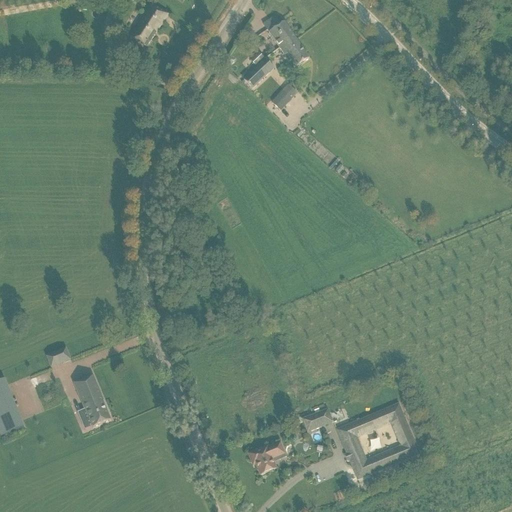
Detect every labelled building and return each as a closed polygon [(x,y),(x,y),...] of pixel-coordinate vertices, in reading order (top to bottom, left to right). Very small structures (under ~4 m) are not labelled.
[(131,38),(146,48),(168,15),(152,5),(131,38)] [(291,61),(296,68),(309,59),(284,23),(281,25),(275,17),(263,25),(289,63),(291,61)] [(258,52),(249,61),(256,68),(265,59),(258,52)] [(265,60),(243,80),(252,90),(262,81),(274,69),(265,60)] [(288,87),(272,104),(281,112),(296,95),(297,94),(288,86),(288,87)] [(70,360),(66,349),(46,357),(50,368),(70,360)] [(103,402),(93,376),(74,384),(84,410),(85,409),(86,412),(78,415),(82,424),(90,420),(93,428),(110,421),(103,402)] [(14,403),(0,409),(0,434),(1,437),(24,427),(14,403)] [(420,455),(399,403),(335,430),(345,454),(344,455),(347,462),(349,462),(357,481),(420,455)] [(328,409),(305,418),(310,432),(333,423),(328,409)] [(248,455),(251,462),(254,461),(260,476),(269,473),(268,469),(277,466),(273,457),(285,452),(282,442),(270,447),(270,446),(248,455)]
